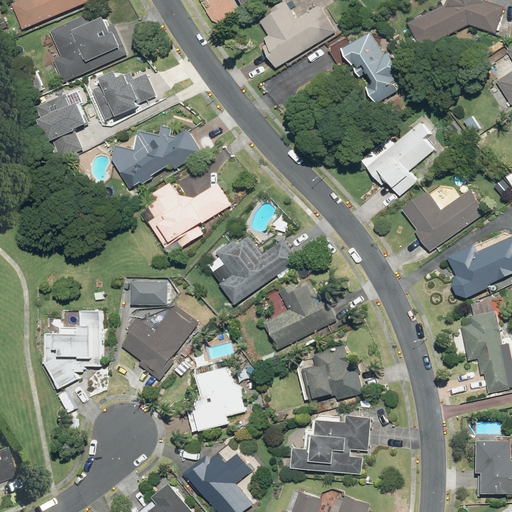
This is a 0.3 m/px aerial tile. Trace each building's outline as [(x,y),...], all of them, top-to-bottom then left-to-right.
[(29,0),(16,5),(27,32),(105,0),(29,0)] [(454,0),(451,6),(414,24),(426,48),(474,26),(501,35),(507,7),(492,0),(454,0)] [(279,53),(276,56),(283,68),(341,32),(324,5),(301,19),(290,2),(284,6),(286,8),(266,21),(275,35),(270,38),(279,53)] [(86,18),(55,32),(66,56),(58,60),(69,83),(133,54),(120,25),(117,26),(112,15),(90,25),(86,18)] [(378,32),(349,49),(366,72),(374,67),(384,84),(373,91),(382,106),(395,99),(402,111),(422,99),(394,52),(391,54),(378,32)] [(104,76),(107,83),(96,87),(108,117),(121,112),(122,114),(145,104),(144,101),(161,94),(151,69),(137,75),(135,70),(123,75),(120,69),(104,76)] [(511,75),(502,82),(511,98),(511,75)] [(88,149),(80,131),(98,123),(89,103),(81,107),(74,93),(42,108),(58,141),(66,159),(88,149)] [(476,116),(468,120),(476,135),(484,131),(476,116)] [(396,138),(368,162),(388,186),(393,182),(406,196),(423,180),(416,172),(441,151),(432,141),(437,136),(426,123),(402,144),(396,138)] [(121,146),(117,158),(137,190),(178,166),(180,170),(205,156),(192,133),(181,135),(175,124),(165,130),(165,136),(145,132),(140,150),(121,146)] [(179,183),(160,193),(166,202),(148,212),(171,250),(184,242),(188,249),(210,235),(206,227),(237,206),(223,184),(200,199),(186,195),(179,183)] [(433,191),(408,210),(423,230),(421,232),(436,252),(492,211),(475,189),(446,210),(433,191)] [(227,285),(241,304),(302,260),(289,241),(269,255),(252,233),(224,253),(240,275),(227,285)] [(511,234),(509,233),(456,259),(465,278),(464,278),(464,279),(463,280),(462,281),(462,282),(462,283),(461,284),(461,285),(461,286),(461,287),(461,288),(461,289),(462,290),(462,291),(463,292),(463,293),(464,294),(465,295),(465,296),(466,296),(467,297),(468,297),(469,298),(470,298),(471,298),(472,298),(473,298),(474,298),(475,298),(511,278),(511,234)] [(135,280),(135,302),(170,302),(170,281),(135,280)] [(294,310),(272,321),(285,347),(339,321),(329,301),(321,304),(314,289),(300,296),(295,286),(285,291),(294,310)] [(478,302),(481,316),(476,317),(477,325),(468,327),(474,361),(484,359),(488,375),(492,374),(495,393),(511,389),(511,358),(503,311),(500,298),(478,302)] [(163,332),(147,321),(144,320),(126,348),(147,361),(143,367),(166,381),(204,322),(179,306),(163,332)] [(109,312),(88,312),(88,328),(69,328),(68,333),(53,334),(52,366),(66,389),(85,380),(80,372),(90,372),(90,367),(109,367),(109,312)] [(352,351),(324,355),(326,367),(318,368),(320,386),(326,385),(328,398),(345,396),(345,399),(367,396),(364,373),(366,373),(365,364),(354,365),(352,351)] [(210,396),(192,400),(200,435),(235,426),(233,417),(254,412),(247,386),(238,381),(234,364),(204,375),(210,396)] [(353,422),(342,422),(325,421),(324,435),(319,434),(318,449),(302,449),(301,471),(366,474),(367,457),(357,457),(357,449),(375,450),(377,417),(353,416),(353,422)] [(212,455),(188,474),(205,496),(209,493),(224,511),(254,511),(261,507),(245,487),(268,468),(243,437),(224,453),(227,457),(222,460),(219,457),(216,460),(212,455)] [(511,442),(486,442),(485,473),(492,473),(491,493),(511,493),(511,442)] [(0,482),(19,477),(11,449),(0,451),(0,482)] [(167,504),(157,511),(201,511),(179,484),(162,498),(167,504)] [(371,511),(374,504),(349,496),(343,511),(324,511),(330,498),(309,491),(302,511),(292,508),(290,511),(371,511)]
